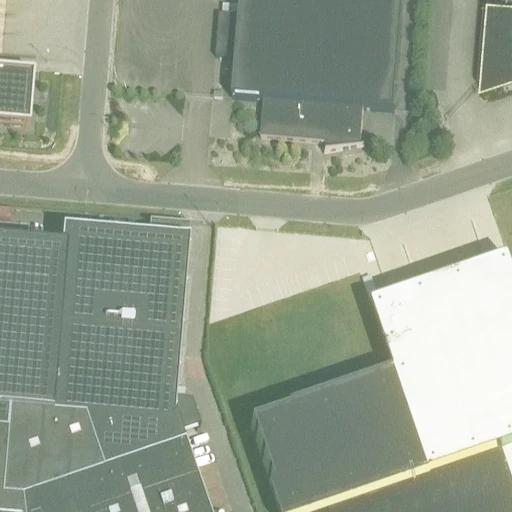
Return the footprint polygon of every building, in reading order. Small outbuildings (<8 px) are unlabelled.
[(364,148),(364,147),(360,147),(363,111),(394,114),(403,0),(240,0),(239,18),(219,16),(216,59),(236,60),(232,100),(264,103),(261,140),(325,146),(327,153),(323,154),(323,155),(364,148)] [(511,0),(486,0),(479,87),(511,76),(511,0)] [(0,128),(29,130),(34,77),(0,73),(0,128)] [(0,511),(205,511),(179,435),(200,428),(191,402),(175,401),(189,245),(62,235),(61,253),(0,248),(0,511)] [(395,380),(251,430),(278,511),(511,511),(511,270),(511,266),(506,268),(511,285),(511,286),(399,325),(393,308),(378,314),(377,312),(373,313),(395,380)]
